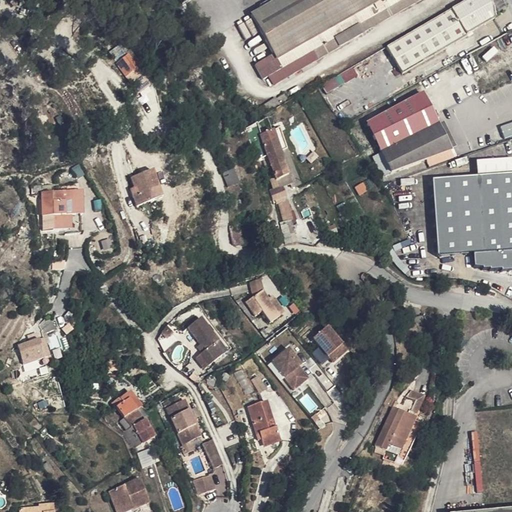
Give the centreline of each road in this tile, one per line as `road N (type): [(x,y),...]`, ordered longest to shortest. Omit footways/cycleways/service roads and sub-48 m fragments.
road 1 (unclassified): [(308,511),(388,380),(388,328),(349,277),(349,262),(427,298),(511,310)]
road 2 (unknown): [(230,0),(216,15),(219,31),(262,94),(286,89),(443,0)]
road 3 (unknown): [(233,511),(226,460),(198,394),(155,357)]
